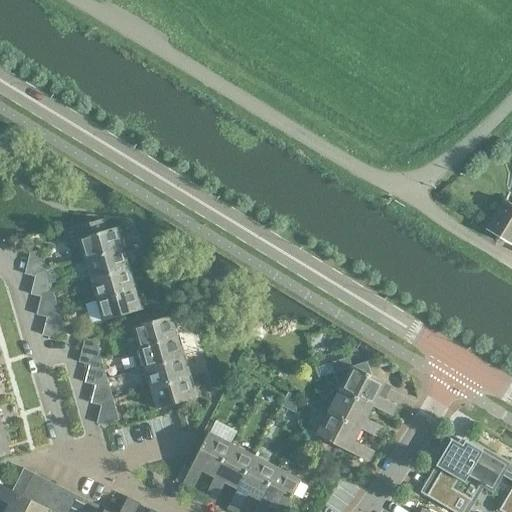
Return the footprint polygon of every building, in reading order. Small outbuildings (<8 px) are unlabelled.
[(493,175),(499,168),(492,162),(486,169),(493,175)] [(511,206),(504,201),(487,228),(487,229),(511,244),(511,206)] [(75,227),(85,259),(125,247),(119,226),(107,230),(103,219),(75,227)] [(65,230),(48,233),(49,242),(67,240),(65,230)] [(125,247),(85,259),(91,279),(131,267),(125,247)] [(48,270),(41,249),(30,252),(25,273),(35,275),(35,273),(48,270)] [(131,267),(91,279),(97,300),(137,288),(131,267)] [(42,294),(54,290),(48,270),(35,273),(35,275),(31,293),(41,296),(42,294)] [(137,288),(97,300),(103,320),(143,309),(137,288)] [(59,310),(54,290),(42,294),(41,296),(37,314),(47,316),(48,314),(59,310)] [(43,334),(55,337),(55,334),(65,331),(59,310),(48,314),(47,316),(43,334)] [(138,347),(178,336),(172,315),(132,326),(138,347)] [(178,336),(138,347),(144,368),(184,356),(178,336)] [(84,340),(77,362),(88,365),(89,361),(100,358),(94,337),(84,340)] [(184,356),(144,368),(150,388),(190,377),(184,356)] [(326,379),(342,387),(373,404),(393,414),(398,404),(378,394),(385,382),(372,375),(367,361),(352,366),(349,356),(331,362),(334,371),(324,374),(326,379)] [(106,378),(100,358),(89,361),(88,365),(84,383),(95,386),(96,381),(106,378)] [(190,377),(150,388),(156,409),(196,398),(190,377)] [(96,381),(95,386),(90,403),(100,406),(101,402),(112,398),(106,378),(96,381)] [(342,387),(329,412),(361,428),(381,438),(387,427),(367,416),(373,404),(342,387)] [(118,419),(112,398),(101,402),(100,406),(96,423),(107,426),(108,422),(118,419)] [(361,428),(329,412),(318,434),(369,460),(375,450),(355,439),(361,428)] [(0,454),(10,452),(3,428),(0,428),(0,454)] [(203,470),(216,477),(232,444),(210,432),(183,484),(193,489),(203,470)] [(421,491),(421,493),(454,511),(463,511),(471,499),(453,488),(463,471),(481,482),(480,484),(484,487),(485,485),(492,488),(500,474),(511,480),(511,489),(499,510),(502,511),(511,511),(511,472),(504,468),(506,465),(465,441),(463,445),(451,438),(450,439),(451,440),(436,466),(442,469),(427,495),(421,491)] [(238,488),(255,455),(232,444),(216,477),(206,496),(216,501),(225,482),(238,488)] [(238,511),(248,493),(261,500),(278,467),(255,455),(238,488),(229,508),(237,511),(238,511)] [(302,479),(278,467),(261,500),(254,511),(267,511),(271,505),(285,511),(286,510),(288,511),(294,511),(297,507),(290,503),(302,479)] [(25,468),(13,490),(24,496),(35,473),(25,468)] [(46,478),(35,473),(24,496),(34,501),(46,478)] [(57,484),(46,478),(34,501),(45,506),(57,484)] [(0,497),(11,503),(6,511),(47,511),(50,509),(45,506),(34,501),(24,496),(13,490),(0,483),(0,497)] [(67,489),(57,484),(45,506),(50,509),(56,511),(67,489)] [(68,511),(78,495),(67,489),(56,511),(68,511)] [(82,511),(89,500),(78,495),(68,511),(82,511)] [(104,511),(134,511),(139,503),(128,497),(120,511),(110,511),(106,509),(104,511)] [(96,511),(99,505),(89,500),(82,511),(96,511)]
